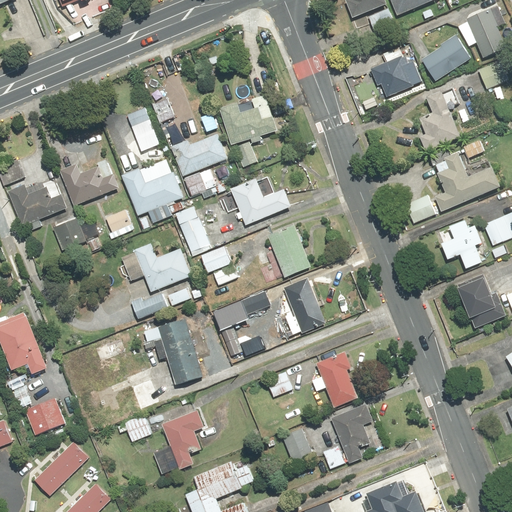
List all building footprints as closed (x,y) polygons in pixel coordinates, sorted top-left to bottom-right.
[(0,0),(0,13),(3,12),(0,7),(16,0),(0,0)] [(349,0),(355,16),(392,4),(390,0),(349,0)] [(394,0),(401,14),(431,0),(394,0)] [(495,8),(471,17),(488,60),(511,51),(495,8)] [(377,29),(396,21),(391,9),(372,17),(377,29)] [(424,57),(439,81),(476,58),(461,34),(424,57)] [(406,56),(373,70),(385,98),(419,84),(406,56)] [(511,70),(505,57),(480,70),(492,92),(511,81),(511,70)] [(264,60),(254,62),(260,93),(270,91),(264,60)] [(423,132),(429,149),(467,137),(461,120),(452,90),(432,97),(437,114),(425,118),(429,131),(423,132)] [(170,99),(155,106),(164,124),(178,118),(170,99)] [(236,144),(281,128),(276,116),(266,120),(262,108),(242,114),(239,105),(225,110),(236,144)] [(131,113),(140,138),(159,131),(151,106),(131,113)] [(230,157),(222,133),(193,143),(192,139),(177,144),(186,171),(230,157)] [(240,147),(247,167),(262,161),(256,141),(240,147)] [(482,141),(466,147),(470,159),(487,152),(482,141)] [(436,195),(444,211),(507,184),(494,155),(473,165),(466,149),(456,153),(452,143),(430,152),(447,190),(436,195)] [(19,156),(0,164),(0,169),(7,186),(28,177),(19,156)] [(82,163),(63,170),(75,205),(120,190),(110,162),(85,171),(82,163)] [(140,214),(189,197),(179,170),(150,180),(145,165),(125,172),(140,214)] [(187,175),(194,194),(222,184),(215,165),(187,175)] [(33,182),(12,189),(25,225),(72,209),(61,177),(34,186),(33,182)] [(236,187),(249,224),(297,207),(290,187),(271,194),(266,177),(236,187)] [(407,202),(416,223),(440,212),(431,192),(407,202)] [(200,205),(178,212),(192,252),(214,244),(200,205)] [(130,208),(110,215),(118,237),(138,230),(130,208)] [(511,212),(486,222),(494,244),(511,237),(511,212)] [(80,215),(55,224),(63,250),(89,241),(80,215)] [(474,226),(471,217),(454,224),(458,235),(444,240),(451,258),(465,253),(471,268),(487,262),(480,244),(487,242),(480,224),(474,226)] [(300,222),(270,233),(285,276),(315,266),(300,222)] [(155,241),(124,253),(135,280),(147,275),(154,291),(196,275),(184,245),(160,254),(155,241)] [(231,245),(204,254),(209,270),(236,261),(231,245)] [(256,249),(262,268),(274,264),(267,245),(256,249)] [(511,255),(507,245),(493,251),(498,261),(511,255)] [(216,271),(221,283),(243,276),(238,263),(216,271)] [(491,270),(461,282),(480,329),(511,316),(491,270)] [(313,275),(287,286),(306,332),(332,322),(313,275)] [(190,289),(171,297),(175,306),(194,298),(190,289)] [(268,291),(243,301),(249,316),(274,306),(268,291)] [(29,308),(0,319),(0,327),(16,368),(32,362),(37,373),(52,367),(29,308)] [(189,315),(162,323),(180,384),(207,376),(189,315)] [(349,350),(319,361),(324,373),(314,377),(320,391),(330,388),(337,405),(363,395),(353,369),(356,367),(349,350)] [(302,366),(268,380),(276,398),(309,384),(302,366)] [(153,369),(127,378),(134,402),(161,393),(153,369)] [(59,395),(28,407),(37,433),(69,422),(59,395)] [(156,450),(164,474),(200,461),(195,448),(205,445),(200,430),(208,427),(199,399),(129,423),(135,440),(167,428),(173,444),(156,450)] [(372,404),(334,418),(351,460),(367,454),(363,445),(374,441),(367,424),(378,420),(372,404)] [(7,418),(0,421),(0,446),(16,440),(7,418)] [(306,425),(285,433),(297,462),(317,455),(306,425)] [(77,440),(37,478),(53,495),(93,457),(77,440)] [(341,441),(325,448),(333,467),(349,461),(341,441)] [(248,453),(196,473),(201,486),(188,491),(196,511),(223,511),(224,511),(251,511),(247,502),(229,509),(224,497),(260,483),(248,453)] [(369,511),(430,511),(421,488),(407,493),(400,478),(368,492),(375,508),(369,511)] [(100,480),(66,511),(98,511),(115,496),(100,480)] [(308,508),(308,511),(334,511),(330,500),(308,508)]
